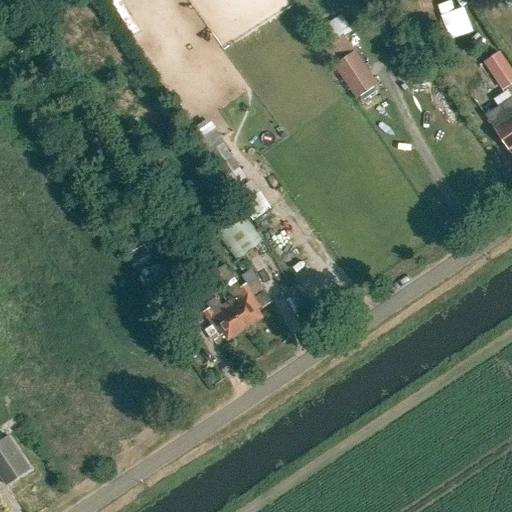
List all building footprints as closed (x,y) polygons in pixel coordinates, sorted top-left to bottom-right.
[(448,0),(436,4),(448,39),(471,31),(462,5),(451,9),(448,0)] [(354,50),(344,35),(325,48),(336,63),(334,64),(356,98),(378,83),(355,49),(354,50)] [(503,90),(511,83),(511,68),(500,50),(484,61),(503,90)] [(511,153),(511,151),(511,98),(486,116),(511,153)] [(194,136),(212,129),(209,119),(190,126),(194,136)] [(223,142),(209,151),(226,176),(239,167),(223,142)] [(240,202),(250,219),(269,207),(258,190),(240,202)] [(238,260),(263,242),(239,209),(214,227),(238,260)] [(165,290),(179,280),(165,260),(150,270),(165,290)] [(217,269),(208,274),(200,280),(209,293),(226,281),(217,269)] [(227,302),(244,328),(261,317),(258,312),(257,311),(270,302),(267,298),(263,292),(255,297),(246,283),(240,287),(237,284),(228,290),(233,298),(227,302)] [(173,316),(181,310),(169,291),(160,297),(173,316)] [(244,328),(227,302),(221,306),(216,298),(206,304),(209,308),(204,312),(213,326),(206,330),(211,337),(218,333),(220,337),(225,334),(228,339),(244,328)] [(0,469),(9,483),(33,467),(11,434),(0,440),(0,469)]
